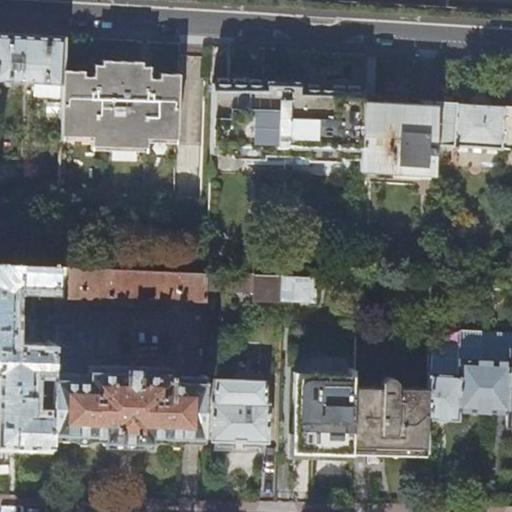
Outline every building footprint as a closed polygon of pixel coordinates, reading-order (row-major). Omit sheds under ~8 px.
[(33,34),(0,32),(0,79),(1,80),(1,85),(9,85),(9,80),(41,82),(41,87),(48,87),(49,82),(61,83),(62,69),(63,36),(33,34)] [(62,69),(61,83),(61,135),(91,136),(91,150),(146,151),(147,138),(176,139),(177,73),(161,72),(160,77),(150,77),(151,65),(140,64),(140,60),(134,60),(109,59),(102,59),(102,63),(94,63),(94,75),(81,75),(81,69),(62,69)] [(260,85),(210,84),(209,159),(243,159),(243,165),(283,166),(309,167),(309,161),(357,161),(360,99),(361,90),(302,89),(301,80),(282,80),(261,79),(260,85)] [(360,99),(357,161),(357,169),(432,173),(433,144),(435,102),(397,101),(360,99)] [(511,105),(479,104),(435,102),(433,144),(511,148),(511,105)] [(55,294),(56,266),(0,263),(0,344),(12,345),(14,293),(20,286),(49,287),(49,294),(55,294)] [(206,272),(56,266),(55,294),(55,296),(205,299),(205,289),(206,272)] [(280,275),(206,272),(205,289),(247,291),(248,282),(253,282),(253,297),(280,298),(280,275)] [(430,272),(430,282),(440,282),(440,273),(430,272)] [(312,276),(280,275),(280,298),(280,300),(311,301),(312,276)] [(55,324),(54,347),(53,366),(60,366),(60,355),(74,356),(79,352),(79,345),(77,343),(75,342),(72,341),(72,326),(55,324)] [(458,344),(429,343),(427,388),(426,418),(440,419),(457,420),(457,410),(504,412),(504,421),(511,421),(511,348),(507,348),(508,331),(458,329),(458,344)] [(54,347),(12,345),(0,344),(0,444),(51,446),(51,435),(52,410),(34,409),(35,371),(41,371),(53,372),(53,366),(54,347)] [(149,438),(201,439),(202,401),(203,378),(168,377),(168,369),(143,368),(143,364),(129,364),(128,368),(87,366),(87,374),(53,373),(52,401),(52,410),(51,435),(103,436),(103,443),(117,443),(119,446),(122,449),(126,450),(131,449),(135,446),(136,444),(149,444),(149,438)] [(352,386),(352,367),(347,367),(347,372),(294,371),(291,450),(320,451),(350,453),(352,386)] [(352,386),(350,453),(385,454),(425,455),(426,418),(427,388),(398,387),(398,381),(392,377),(385,377),(381,381),(381,387),(352,386)] [(203,378),(202,401),(212,401),(214,401),(214,378),(203,378)] [(263,380),(214,378),(214,401),(212,401),(210,439),(240,440),(266,440),(267,402),(263,402),(263,380)]
